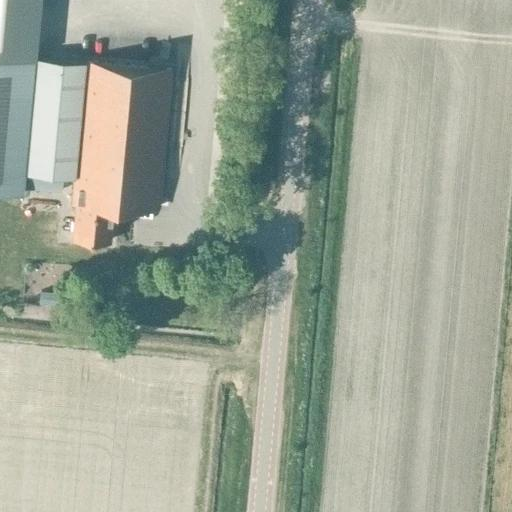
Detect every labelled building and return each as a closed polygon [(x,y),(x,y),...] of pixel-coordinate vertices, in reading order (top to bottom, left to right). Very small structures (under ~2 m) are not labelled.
[(0,0),(0,188),(22,190),(23,171),(26,171),(37,56),(34,55),(39,0),(0,0)] [(26,171),(73,176),(83,60),(37,56),(26,171)] [(83,60),(73,176),(70,203),(75,204),(72,238),(108,241),(111,204),(157,208),(171,68),(83,60)] [(189,132),(190,144),(204,143),(203,131),(189,132)] [(24,281),(24,302),(41,302),(41,281),(24,281)]
